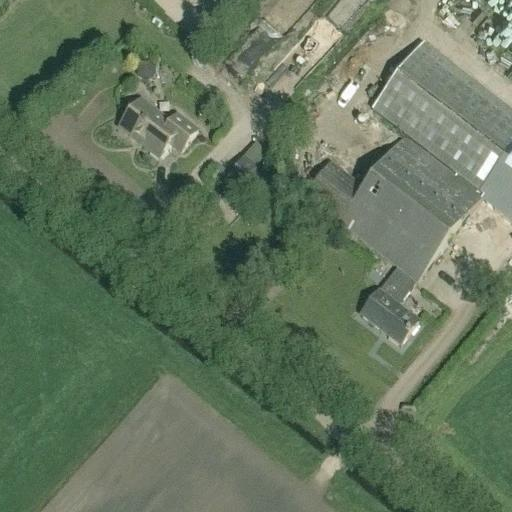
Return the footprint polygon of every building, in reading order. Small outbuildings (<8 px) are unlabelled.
[(378,25),(370,35),(380,43),(388,33),(378,25)] [(232,50),(245,66),(274,43),(260,26),(232,50)] [(455,178),(453,181),(403,142),(365,193),(330,167),(305,201),(397,272),(379,296),(379,295),(360,319),(400,350),(418,326),(398,310),(416,286),(417,287),(511,163),(511,117),(423,49),(373,114),(455,178)] [(119,131),(159,162),(170,148),(181,156),(198,136),(176,119),(170,127),(141,104),(119,131)] [(287,194),(243,161),(225,186),(238,196),(241,192),(271,215),(287,194)] [(209,165),(199,174),(213,189),(223,179),(209,165)]
